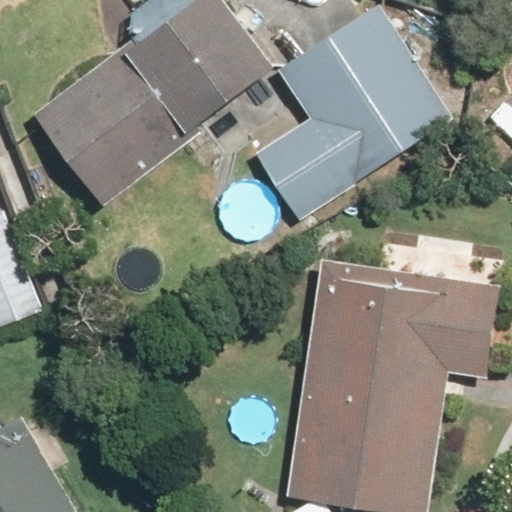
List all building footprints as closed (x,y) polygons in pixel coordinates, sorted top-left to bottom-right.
[(151,0),(126,22),(139,37),(47,115),(120,201),(288,59),(239,0),(151,0)] [(459,113),(390,3),(286,69),(317,117),(262,152),(301,213),(459,113)] [(16,203),(0,209),(0,325),(55,304),(16,203)] [(508,275),(330,252),(299,496),(421,511),(432,511),(452,373),(494,379),(508,275)] [(88,511),(35,412),(0,430),(0,511),(88,511)] [(322,511),(315,499),(293,511),(322,511)]
